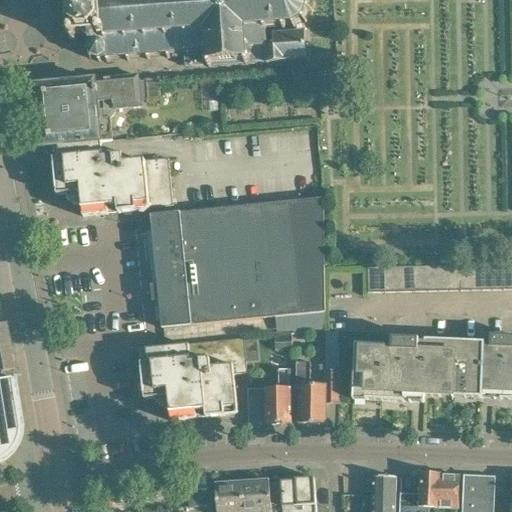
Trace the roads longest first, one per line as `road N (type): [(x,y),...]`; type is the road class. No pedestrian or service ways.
road 1 (residential): [(57,478),(0,170)]
road 2 (residential): [(347,453),(57,478)]
road 3 (residential): [(511,457),(347,453)]
